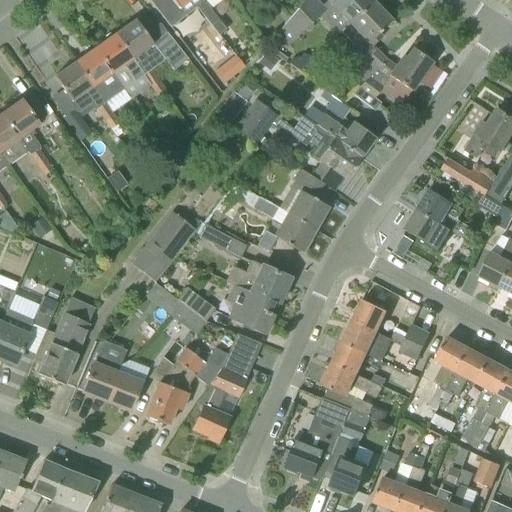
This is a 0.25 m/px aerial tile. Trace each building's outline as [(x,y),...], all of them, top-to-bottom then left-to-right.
[(169,0),(178,11),(181,8),(191,0),(169,0)] [(289,47),(319,16),(325,10),(315,0),(304,0),(277,36),(289,47)] [(328,0),(327,2),(349,25),(373,2),(371,0),(328,0)] [(364,82),(386,61),(371,48),(382,38),(379,34),(392,22),(373,2),(349,25),(342,32),(352,44),(344,52),(358,67),(354,71),(364,82)] [(160,24),(145,35),(135,21),(115,35),(133,60),(144,76),(151,71),(166,61),(173,71),(187,61),(160,24)] [(226,31),(218,21),(211,26),(219,36),(226,31)] [(133,60),(115,35),(95,49),(113,74),(123,66),(135,83),(144,76),(133,60)] [(95,49),(75,63),(93,88),(104,104),(124,90),(113,74),(95,49)] [(396,68),(386,61),(364,82),(358,89),(373,100),(388,80),(390,78),(411,92),(431,64),(413,51),(406,60),(404,58),(396,68)] [(112,114),(104,104),(93,88),(75,63),(54,78),(72,102),(85,93),(104,120),(112,114)] [(158,81),(151,71),(144,76),(151,86),(158,81)] [(158,81),(151,86),(158,97),(166,92),(158,81)] [(351,109),(324,91),(316,104),(343,121),(351,109)] [(22,101),(1,115),(28,153),(30,156),(38,151),(41,148),(29,132),(39,125),(37,122),(47,115),(33,95),(23,102),(22,101)] [(236,128),(255,143),(274,117),(255,103),(236,128)] [(89,132),(71,105),(60,112),(78,140),(89,132)] [(477,160),(483,151),(488,143),(501,152),(511,135),(511,118),(497,110),(487,126),(482,122),(474,135),(475,135),(465,152),(477,160)] [(119,125),(112,114),(104,120),(112,130),(119,125)] [(0,155),(8,166),(28,153),(1,115),(0,116),(0,155)] [(315,127),(319,129),(361,159),(375,139),(353,123),(347,132),(323,115),(323,116),(315,127)] [(362,160),(361,159),(319,129),(309,142),(317,148),(311,156),(347,181),(362,160)] [(30,156),(38,166),(45,161),(38,151),(30,156)] [(511,153),(495,181),(486,194),(501,204),(511,187),(511,153)] [(485,197),(486,194),(495,181),(473,169),(471,173),(448,159),(441,171),(485,197)] [(52,171),(45,161),(38,166),(45,176),(52,171)] [(288,215),(314,231),(327,208),(320,204),(329,190),(302,170),(292,188),(301,193),(288,215)] [(188,225),(172,212),(131,264),(154,282),(194,231),(193,230),(221,196),(213,190),(195,212),(197,214),(188,225)] [(417,210),(465,240),(471,230),(458,221),(464,211),(430,190),(417,210)] [(252,209),(270,219),(276,209),(258,198),(252,209)] [(511,219),(511,212),(503,207),(494,225),(506,231),(511,219)] [(465,240),(417,210),(405,231),(428,245),(434,235),(448,244),(450,240),(460,247),(465,240)] [(5,213),(0,216),(0,229),(11,233),(16,228),(5,213)] [(302,253),(314,231),(288,215),(275,238),(302,253)] [(246,247),(220,234),(203,225),(198,238),(214,245),(213,248),(239,261),(246,247)] [(478,277),(500,288),(511,263),(511,241),(509,240),(500,258),(490,253),(478,277)] [(239,288),(241,289),(275,305),(278,306),(290,280),(251,262),(239,288)] [(511,263),(500,288),(511,294),(511,263)] [(145,297),(172,316),(181,304),(177,300),(154,284),(145,297)] [(177,300),(181,304),(204,321),(213,309),(185,289),(177,300)] [(270,315),(275,305),(241,289),(227,318),(250,329),(265,335),(273,316),(270,315)] [(31,325),(34,327),(46,331),(58,303),(43,297),(31,325)] [(352,322),(376,334),(387,312),(362,301),(352,322)] [(204,321),(181,304),(172,316),(195,334),(204,321)] [(89,325),(64,314),(58,329),(57,329),(54,335),(46,331),(33,360),(42,364),(37,375),(63,386),(89,325)] [(342,343),(366,355),(381,362),(391,341),(376,334),(352,322),(342,343)] [(27,338),(0,326),(0,359),(15,366),(27,338)] [(411,327),(406,339),(402,346),(399,352),(417,361),(429,336),(411,327)] [(394,333),(391,341),(402,346),(406,339),(394,333)] [(203,407),(203,408),(192,432),(207,438),(206,440),(217,445),(229,418),(216,413),(225,393),(238,398),(261,345),(237,335),(228,355),(220,371),(208,387),(196,404),(203,407)] [(435,362),(443,366),(433,384),(440,387),(433,398),(440,402),(469,349),(447,338),(435,362)] [(356,376),(366,355),(342,343),(332,364),(356,376)] [(185,350),(173,366),(158,384),(145,418),(168,426),(175,410),(181,412),(189,389),(188,389),(189,384),(195,377),(208,387),(220,371),(228,355),(215,349),(204,365),(185,350)] [(469,349),(440,402),(447,405),(453,394),(459,397),(468,379),(476,384),(489,360),(469,349)] [(97,354),(93,365),(82,393),(106,402),(117,374),(121,364),(97,354)] [(481,409),(488,413),(510,371),(489,360),(476,384),(485,389),(476,406),(481,409)] [(329,389),(324,400),(350,410),(369,418),(373,407),(363,402),(366,394),(377,399),(383,388),(371,382),(356,376),(332,364),(322,386),(329,389)] [(511,372),(510,371),(488,413),(499,419),(509,401),(511,403),(511,372)] [(141,384),(117,374),(106,402),(130,412),(141,384)] [(371,382),(383,388),(386,381),(374,375),(371,382)] [(322,482),(324,477),(339,438),(341,433),(346,421),(350,410),(324,400),(324,399),(318,412),(325,414),(316,438),(301,432),(297,443),(297,442),(286,470),(297,474),(298,472),(322,482)] [(365,429),(346,421),(341,433),(361,441),(365,429)] [(360,446),(339,438),(324,477),(333,481),(331,487),(355,496),(366,467),(353,462),(360,446)] [(405,464),(413,467),(417,456),(409,453),(405,464)] [(24,463),(1,454),(0,455),(0,494),(3,487),(13,491),(24,463)] [(417,456),(413,467),(406,487),(395,511),(420,511),(427,495),(417,491),(424,472),(421,470),(426,459),(417,456)] [(491,489),(500,466),(488,461),(483,459),(474,482),(491,489)] [(31,511),(40,497),(51,502),(64,471),(43,462),(30,491),(26,490),(13,511),(31,511)] [(420,511),(445,511),(456,485),(461,472),(453,468),(447,482),(445,481),(441,490),(431,486),(428,495),(427,495),(420,511)] [(58,511),(62,507),(76,476),(64,471),(51,502),(55,504),(52,510),(45,506),(41,511),(58,511)] [(75,511),(76,511),(83,511),(98,484),(76,476),(62,507),(58,511),(75,511)] [(395,511),(406,487),(383,478),(374,504),(395,511)] [(468,490),(456,485),(445,511),(470,511),(460,508),(468,490)] [(129,511),(136,496),(111,486),(100,511),(129,511)] [(158,511),(160,506),(136,496),(129,511),(158,511)] [(511,511),(511,509),(493,502),(488,511),(511,511)]
